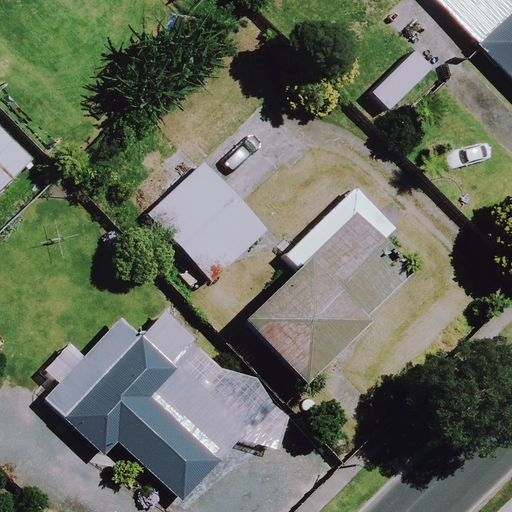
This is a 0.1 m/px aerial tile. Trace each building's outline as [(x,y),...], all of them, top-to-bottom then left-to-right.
[(210,0),(170,0),(195,20),(210,0)] [(511,0),(425,0),(470,48),(511,8),(511,0)] [(511,8),(470,48),(511,93),(511,8)] [(0,186),(23,163),(0,140),(0,186)] [(258,234),(196,169),(143,220),(204,285),(258,234)] [(388,233),(348,192),(284,255),(221,317),(295,393),(422,268),(388,233)] [(0,327),(17,307),(0,292),(0,327)] [(225,381),(157,317),(132,343),(113,324),(37,404),(96,461),(112,444),(172,502),(234,438),(257,460),(289,427),(232,373),(225,381)]
